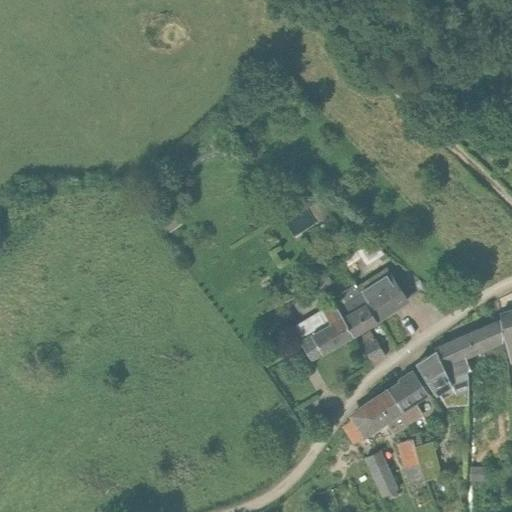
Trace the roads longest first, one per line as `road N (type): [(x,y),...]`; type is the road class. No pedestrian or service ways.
road 1 (track): [(511,204),(345,37),(297,0)]
road 2 (unclassified): [(312,452),(373,375),(511,283)]
